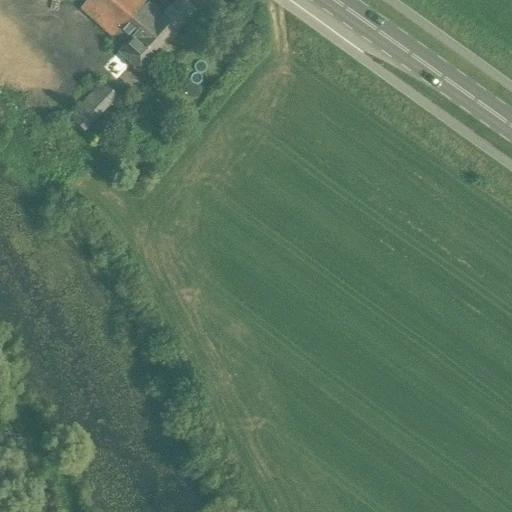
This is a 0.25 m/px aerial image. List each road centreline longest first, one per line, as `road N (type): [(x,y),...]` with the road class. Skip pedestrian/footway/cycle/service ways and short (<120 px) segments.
road 1 (primary): [(511,127),(332,0)]
road 2 (track): [(0,395),(66,511)]
